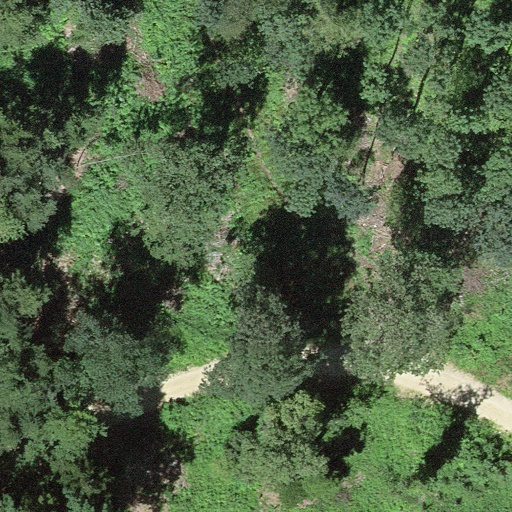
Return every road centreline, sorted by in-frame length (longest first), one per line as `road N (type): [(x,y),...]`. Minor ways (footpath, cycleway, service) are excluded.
road 1 (track): [(0,451),(187,377),(400,352)]
road 2 (track): [(400,352),(277,161),(215,0)]
road 3 (track): [(511,414),(400,352)]
